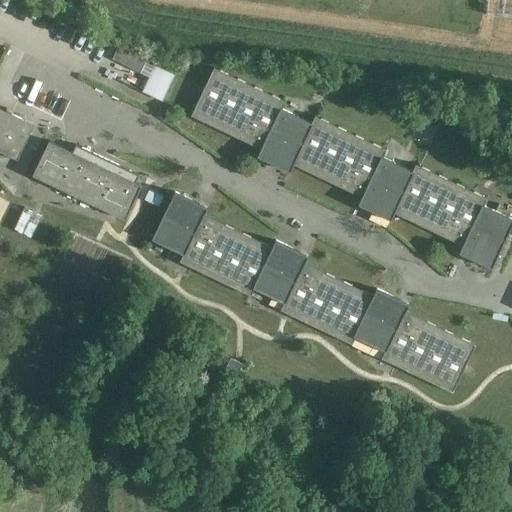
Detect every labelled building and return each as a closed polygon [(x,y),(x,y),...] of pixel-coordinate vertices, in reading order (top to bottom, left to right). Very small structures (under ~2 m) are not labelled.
[(213,66),(190,114),(259,147),(256,155),(289,170),(292,163),(310,122),(281,108),(284,101),(213,66)] [(0,104),(0,147),(15,155),(28,127),(17,122),(20,115),(0,104)] [(393,212),(411,170),(382,156),(385,149),(313,115),(310,122),(292,163),(360,196),(357,203),(390,219),(393,212)] [(47,140),(31,174),(124,219),(140,184),(133,180),(136,173),(74,144),(71,151),(47,140)] [(411,170),(393,212),(461,244),(458,251),(491,267),(511,223),(511,218),(482,205),(486,197),(414,163),(411,170)] [(253,288),(271,246),(203,214),(206,206),(173,191),(151,238),(182,253),(178,260),(250,295),(253,288)] [(271,246),(253,288),(282,301),(279,309),(351,343),(354,336),(372,294),(304,262),(307,255),(274,239),(271,246)] [(372,294),(354,336),(383,350),(380,357),(451,391),(474,343),(405,310),(408,303),(375,287),(372,294)]
